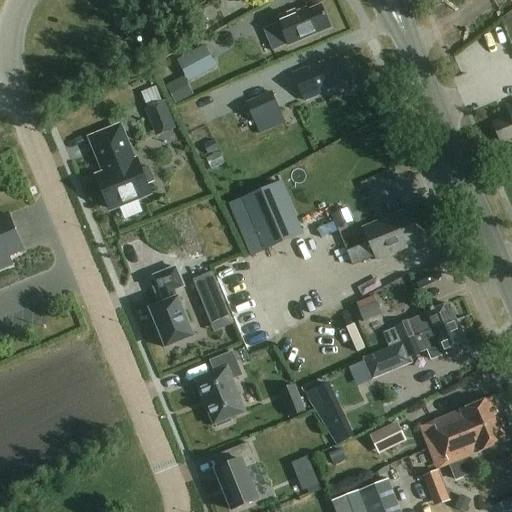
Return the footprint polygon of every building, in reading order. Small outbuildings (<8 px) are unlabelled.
[(289,47),(331,29),(322,6),(307,13),(306,10),(296,14),(295,11),(277,19),(289,47)] [(216,68),(205,47),(178,61),(189,82),(216,68)] [(352,80),(341,54),(292,75),(303,103),(327,92),(327,91),(352,80)] [(182,77),(164,86),(175,106),(193,96),(182,77)] [(214,84),(201,88),(208,113),(221,109),(214,84)] [(279,111),(272,93),(246,103),(254,122),(279,111)] [(175,129),(164,102),(146,110),(157,136),(175,129)] [(511,102),(507,105),(511,116),(493,123),(501,143),(511,138),(511,102)] [(120,128),(92,140),(107,175),(97,179),(110,210),(150,193),(147,185),(155,182),(149,167),(141,170),(138,162),(134,164),(120,128)] [(180,186),(191,179),(181,164),(170,172),(180,186)] [(252,256),(265,252),(305,234),(282,183),(230,203),(252,256)] [(419,242),(406,212),(362,231),(375,260),(419,242)] [(0,218),(0,271),(13,267),(10,259),(23,253),(8,216),(0,218)] [(165,304),(151,310),(157,325),(160,334),(161,334),(167,349),(195,338),(179,299),(178,299),(172,284),(181,281),(176,268),(154,277),(165,304)] [(212,273),(193,281),(207,314),(226,306),(212,273)] [(141,298),(126,306),(133,319),(148,311),(141,298)] [(401,342),(401,343),(455,321),(448,305),(421,316),(421,317),(408,322),(395,327),(396,329),(384,334),(389,347),(401,342)] [(359,318),(362,329),(382,325),(379,314),(359,318)] [(455,321),(401,343),(408,358),(426,351),(430,361),(441,357),(441,358),(466,348),(455,321)] [(216,375),(198,383),(216,427),(217,426),(218,430),(233,424),(232,420),(246,414),(233,382),(243,378),(233,353),(211,362),(216,375)] [(432,423),(440,445),(499,420),(491,399),(432,423)] [(286,420),(304,419),(302,401),(285,402),(286,420)] [(508,442),(499,420),(440,445),(448,465),(508,442)] [(406,443),(397,423),(370,435),(379,455),(406,443)] [(248,444),(223,454),(228,466),(217,471),(233,511),(258,502),(245,470),(257,465),(248,444)] [(301,504),(318,497),(307,469),(290,475),(301,504)] [(374,511),(396,504),(398,503),(389,480),(332,502),(336,511),(374,511)] [(467,511),(473,498),(461,493),(455,509),(463,511),(467,511)] [(511,511),(511,499),(481,511),(511,511)] [(396,504),(374,511),(402,511),(398,503),(396,504)]
